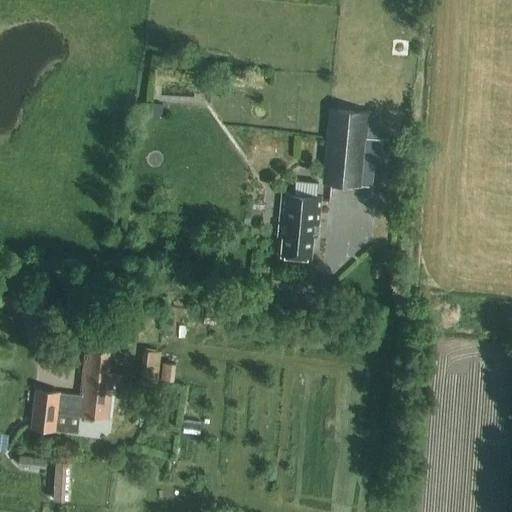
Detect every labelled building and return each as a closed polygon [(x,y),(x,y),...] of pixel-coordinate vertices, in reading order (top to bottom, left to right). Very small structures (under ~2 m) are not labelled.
[(325,145),(365,149),(368,111),(328,108),(325,145)] [(365,149),(325,145),(321,183),(361,187),(365,149)] [(282,195),(279,232),(284,233),(282,255),(310,258),(312,236),(318,236),(321,198),(307,197),(308,180),(295,179),(293,196),(282,195)] [(81,396),(60,394),(60,393),(36,390),(31,427),(78,433),(79,416),(107,419),(112,375),(107,374),(110,352),(92,350),(92,356),(85,355),(81,396)] [(144,383),(157,384),(160,354),(147,353),(144,383)] [(124,375),(125,366),(114,364),(113,374),(124,375)] [(65,463),(54,463),(52,502),(63,503),(65,463)]
